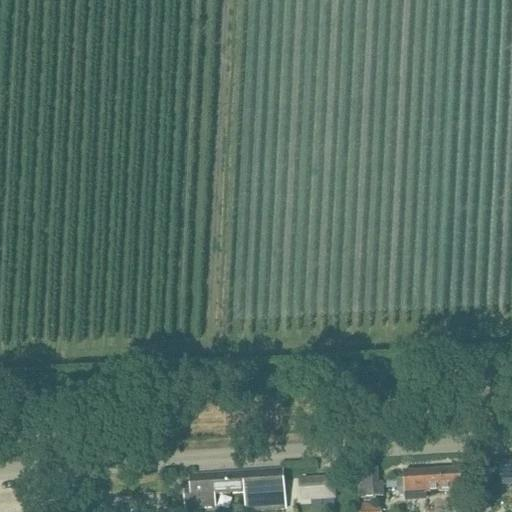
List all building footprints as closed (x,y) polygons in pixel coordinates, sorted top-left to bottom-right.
[(360,469),(359,496),(384,497),(385,485),(378,485),(378,470),(360,469)] [(215,508),(214,496),(244,494),(245,511),(270,511),(285,511),(283,470),(190,475),(191,491),(184,492),(185,510),(215,508)] [(397,494),(404,493),(404,495),(462,492),(461,470),(403,473),(403,480),(396,480),(396,490),(397,494)] [(511,472),(499,473),(500,487),(503,487),(511,486),(511,472)] [(332,480),(299,482),(300,502),(333,500),(332,480)] [(396,480),(385,481),(386,490),(396,490),(396,480)]
